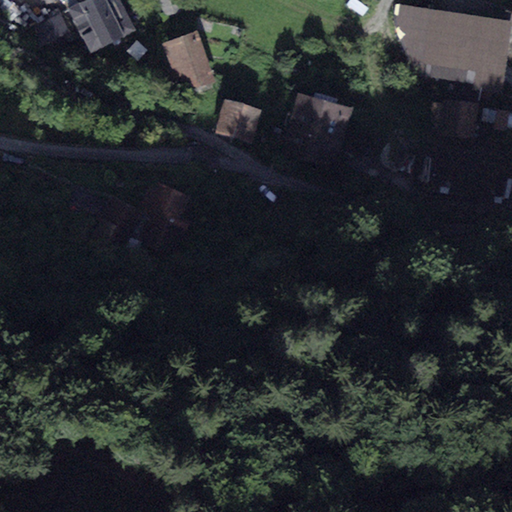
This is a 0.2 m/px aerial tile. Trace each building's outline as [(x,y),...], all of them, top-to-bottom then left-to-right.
[(103,0),(79,0),(63,8),(86,56),(123,38),(103,0)] [(511,21),(397,5),(394,23),(414,75),(472,83),(471,89),(501,93),(511,21)] [(195,30),(161,43),(179,93),(214,81),(195,30)] [(349,111),(297,97),(281,154),(333,168),(349,111)] [(471,104),(434,99),(431,128),(467,132),(471,104)] [(260,112),(224,103),(216,135),(252,144),(260,112)] [(471,151),(434,144),(426,189),(493,201),(494,196),(507,198),(511,171),(511,152),(472,145),(471,151)] [(129,237),(172,256),(186,224),(178,220),(188,197),(155,182),(152,189),(147,187),(137,210),(108,198),(82,257),(114,270),(129,237)]
